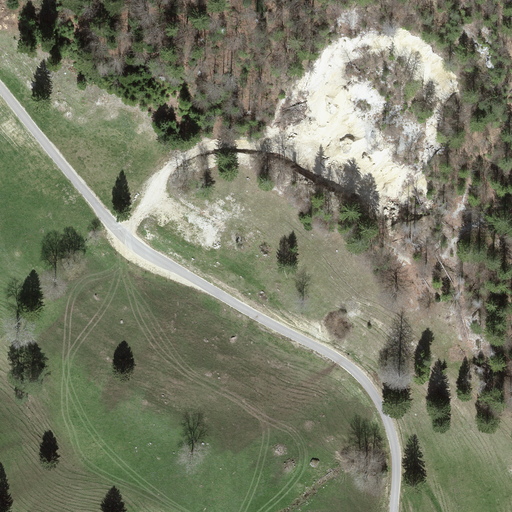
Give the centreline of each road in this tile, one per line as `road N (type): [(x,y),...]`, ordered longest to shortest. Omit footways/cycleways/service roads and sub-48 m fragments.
road 1 (unclassified): [(396,511),(398,441),(377,388),(348,363),(143,246),(89,195),(0,87)]
road 2 (track): [(126,231),(169,169),(197,151),(261,148),(313,158)]
